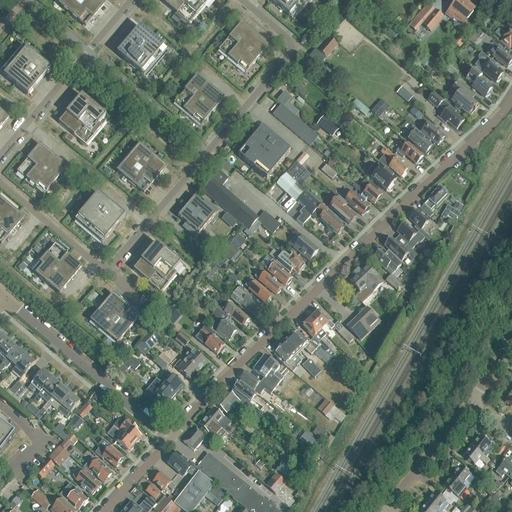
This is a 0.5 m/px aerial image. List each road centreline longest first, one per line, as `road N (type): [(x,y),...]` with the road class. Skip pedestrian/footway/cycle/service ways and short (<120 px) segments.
road 1 (residential): [(237,0),(294,48),(111,274),(0,181)]
road 2 (residential): [(169,440),(511,98)]
road 3 (residential): [(169,440),(3,299)]
road 4 (residential): [(0,158),(132,0)]
road 5 (residential): [(378,511),(467,404)]
